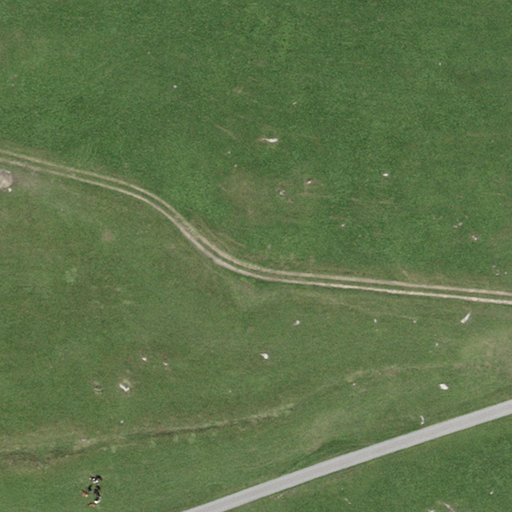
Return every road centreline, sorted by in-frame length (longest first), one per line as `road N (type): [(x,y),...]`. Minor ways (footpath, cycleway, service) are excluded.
road 1 (track): [(0,156),(149,196),(236,267),(511,298)]
road 2 (unclassified): [(207,511),(511,408)]
